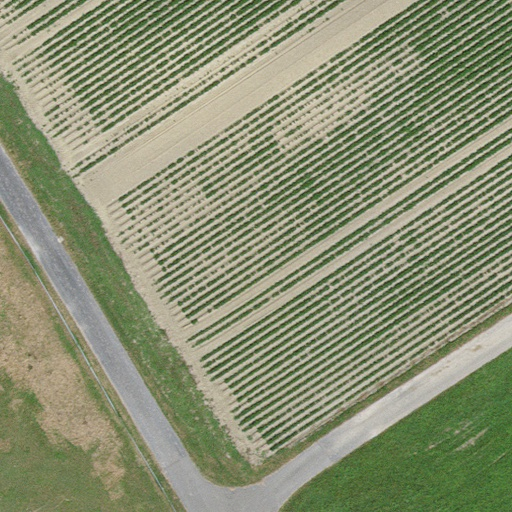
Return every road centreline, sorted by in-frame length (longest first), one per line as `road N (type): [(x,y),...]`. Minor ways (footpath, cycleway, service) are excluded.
road 1 (track): [(209,511),(0,179)]
road 2 (track): [(245,511),(511,326)]
